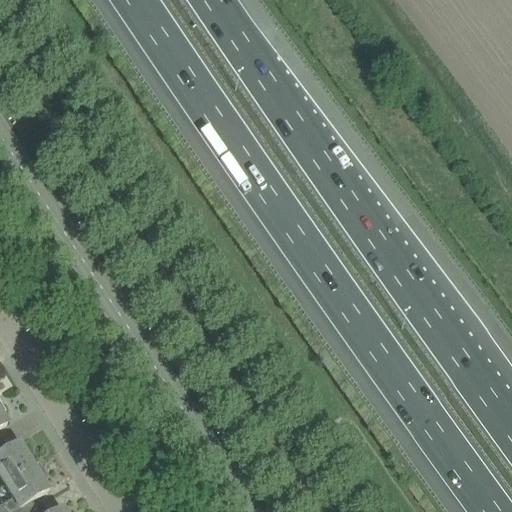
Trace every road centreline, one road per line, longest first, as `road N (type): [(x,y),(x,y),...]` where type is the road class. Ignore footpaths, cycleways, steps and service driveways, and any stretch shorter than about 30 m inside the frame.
road 1 (motorway): [(148,0),(498,511)]
road 2 (motorway): [(511,444),(213,0)]
road 3 (secondary): [(251,511),(0,126)]
road 4 (residential): [(117,511),(0,324)]
